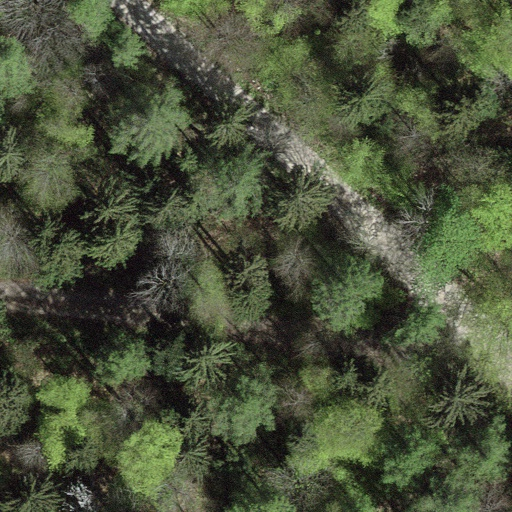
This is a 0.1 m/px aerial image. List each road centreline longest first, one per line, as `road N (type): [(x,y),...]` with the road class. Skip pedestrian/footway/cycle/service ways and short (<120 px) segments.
road 1 (track): [(0,295),(283,338),(404,346),(485,333)]
road 2 (track): [(485,333),(137,0)]
